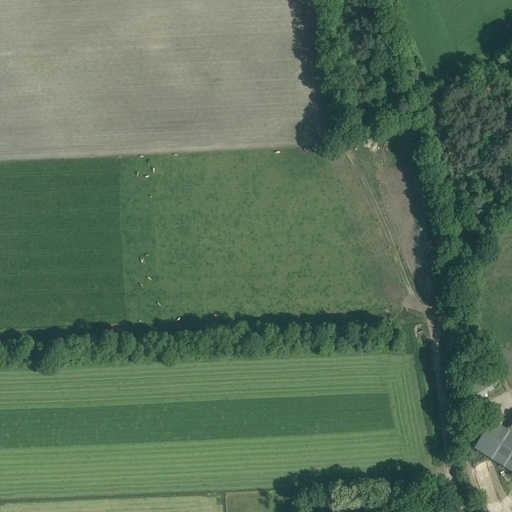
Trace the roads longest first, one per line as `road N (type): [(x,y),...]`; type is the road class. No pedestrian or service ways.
road 1 (track): [(390,0),(445,146),(465,253)]
road 2 (track): [(442,318),(447,459),(467,511)]
